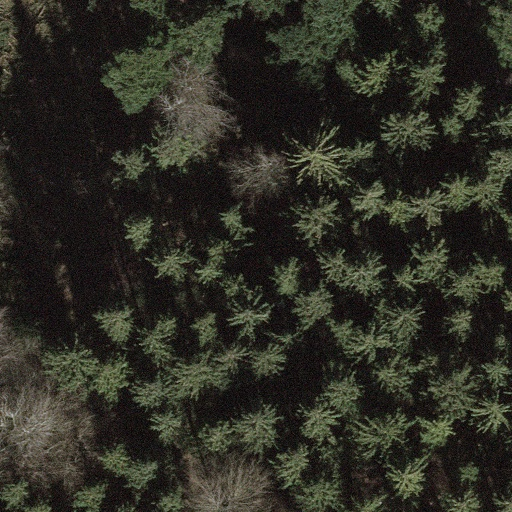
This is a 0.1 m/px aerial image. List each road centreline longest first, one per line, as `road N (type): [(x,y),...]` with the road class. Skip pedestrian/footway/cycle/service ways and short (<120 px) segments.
road 1 (track): [(242,511),(0,378)]
road 2 (track): [(432,0),(511,135)]
